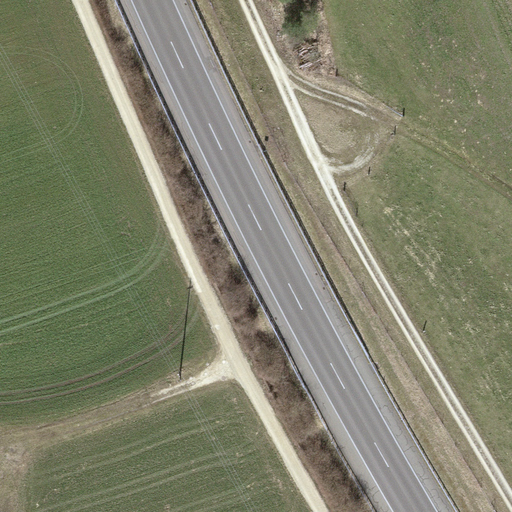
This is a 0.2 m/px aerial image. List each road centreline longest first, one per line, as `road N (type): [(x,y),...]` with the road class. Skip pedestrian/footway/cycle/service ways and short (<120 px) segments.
road 1 (trunk): [(156,0),(294,296),(415,511)]
road 2 (track): [(326,511),(243,364),(78,0)]
road 3 (track): [(511,485),(326,169),(251,0)]
